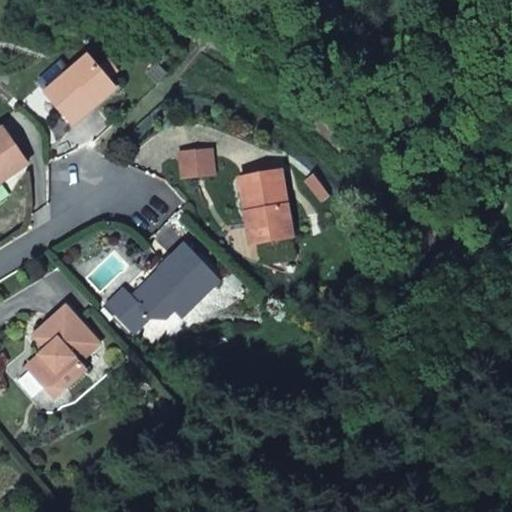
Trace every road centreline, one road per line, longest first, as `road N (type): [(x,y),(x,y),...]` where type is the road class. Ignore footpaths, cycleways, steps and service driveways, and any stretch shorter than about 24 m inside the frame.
road 1 (track): [(511,242),(449,246),(198,37),(125,0)]
road 2 (residential): [(0,261),(106,191)]
